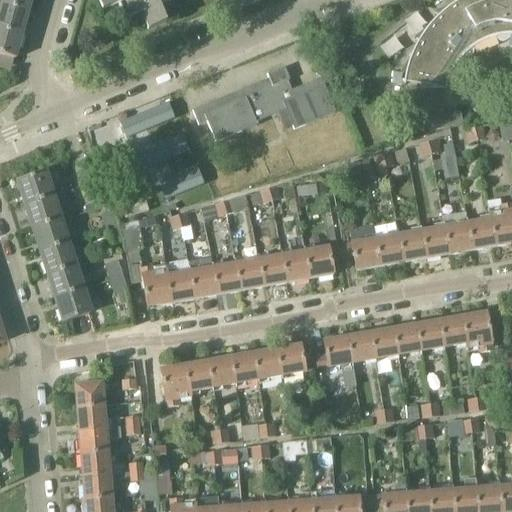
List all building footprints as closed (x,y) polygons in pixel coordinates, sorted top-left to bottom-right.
[(2,0),(1,5),(29,13),(31,5),(32,0),(2,0)] [(97,0),(102,11),(119,4),(125,20),(142,13),(148,30),(166,23),(159,6),(173,0),(97,0)] [(511,0),(464,0),(462,1),(456,5),(450,9),(437,15),(440,18),(437,21),(434,23),(432,26),(427,32),(416,41),(416,42),(420,43),(416,50),(415,53),(412,60),(410,63),(403,75),(403,76),(407,77),(405,86),(438,90),(438,93),(447,94),(449,81),(448,81),(449,79),(451,75),(454,70),(456,67),(458,64),(461,65),(462,65),(463,65),(465,65),(467,65),(469,64),(471,62),(472,61),(473,59),(474,57),(475,55),(475,54),(475,51),(474,49),(474,48),(478,46),(484,43),(490,40),(497,38),(497,39),(498,40),(498,41),(499,42),(500,43),(502,44),(504,44),(506,44),(507,44),(508,43),(510,42),(511,41),(511,39),(511,38),(511,37),(511,36),(511,35),(511,0)] [(0,30),(22,37),(29,13),(1,5),(0,8),(0,30)] [(0,55),(16,60),(22,37),(0,30),(0,55)] [(331,103),(339,100),(333,84),(325,88),(325,87),(295,99),(288,82),(290,81),(285,68),(268,75),(270,79),(193,111),(199,125),(207,122),(216,143),(257,126),(256,122),(286,110),(294,130),(336,114),(331,103)] [(169,104),(122,123),(128,138),(175,119),(169,104)] [(444,131),(463,125),(459,112),(426,122),(431,135),(444,131)] [(502,143),(511,140),(511,126),(511,122),(498,124),(502,143)] [(482,128),(473,130),(477,144),(486,141),(482,128)] [(477,144),(473,130),(464,133),(468,147),(477,144)] [(182,137),(136,156),(142,171),(188,152),(182,137)] [(436,142),(427,144),(431,157),(439,155),(436,142)] [(431,157),(427,144),(418,147),(422,160),(431,157)] [(442,147),(445,159),(455,156),(452,144),(442,147)] [(80,172),(85,186),(96,183),(85,147),(75,150),(81,171),(80,172)] [(390,155),(381,158),(385,170),(394,168),(390,155)] [(385,170),(381,158),(373,160),(377,173),(385,170)] [(197,170),(160,185),(166,200),(203,185),(197,170)] [(18,182),(25,205),(31,203),(52,196),(45,174),(18,182)] [(96,183),(85,186),(90,201),(101,197),(96,183)] [(306,187),(296,188),(298,199),(307,198),(306,187)] [(268,191),(272,204),(280,201),(277,188),(268,191)] [(264,206),(272,204),(268,191),(260,193),(264,206)] [(31,203),(25,205),(33,229),(60,220),(52,196),(31,203)] [(122,209),(125,219),(148,212),(145,202),(122,209)] [(222,204),(226,217),(234,215),(230,202),(222,204)] [(217,220),(226,217),(222,204),(213,207),(217,220)] [(503,213),(489,215),(489,220),(494,247),(511,244),(511,205),(502,207),(503,213)] [(100,217),(105,233),(119,229),(113,212),(100,217)] [(442,218),(443,228),(448,256),(471,251),(467,224),(465,214),(442,218)] [(177,218),(181,231),(190,228),(186,215),(177,218)] [(172,234),(181,231),(177,218),(168,220),(172,234)] [(68,243),(60,220),(33,229),(41,252),(68,243)] [(489,220),(467,224),(471,251),(494,247),(489,220)] [(138,222),(120,227),(126,254),(143,250),(138,222)] [(421,232),(425,259),(448,256),(443,228),(421,232)] [(119,229),(105,233),(110,248),(122,244),(119,229)] [(398,236),(402,264),(425,259),(421,232),(398,236)] [(398,236),(375,240),(379,268),(402,264),(398,236)] [(375,240),(343,246),(346,259),(354,257),(357,271),(379,268),(375,240)] [(41,252),(48,276),(75,267),(68,243),(41,252)] [(305,253),(310,280),(333,276),(331,261),(340,260),(338,247),(305,253)] [(305,253),(283,257),(287,284),(310,280),(305,253)] [(260,261),(264,288),(287,284),(283,257),(260,261)] [(187,264),(189,273),(194,300),(218,296),(214,269),(213,269),(211,260),(187,264)] [(260,261),(237,265),(241,292),(264,288),(260,261)] [(107,266),(111,281),(123,277),(118,262),(107,266)] [(214,269),(218,296),(241,292),(237,265),(214,269)] [(75,267),(48,276),(56,299),(83,290),(75,267)] [(148,308),(171,304),(166,277),(168,277),(167,272),(153,274),(152,268),(141,270),(148,308)] [(189,273),(168,277),(166,277),(171,304),(194,300),(189,273)] [(123,277),(111,281),(116,295),(128,291),(123,277)] [(91,314),(83,290),(56,299),(63,323),(91,314)] [(486,313),(462,317),(467,344),(466,344),(467,349),(481,347),(482,353),(492,351),(486,313)] [(461,317),(439,321),(444,348),(466,344),(467,344),(462,317),(461,317)] [(438,321),(416,325),(421,352),(444,348),(439,321),(438,321)] [(415,325),(393,329),(398,356),(421,352),(416,325),(415,325)] [(393,329),(370,333),(375,360),(398,356),(393,329)] [(370,333),(347,337),(352,364),(375,360),(370,333)] [(326,355),(317,357),(319,370),(340,366),(344,390),(356,388),(352,364),(347,337),(324,341),(326,355)] [(276,349),(281,376),(314,371),(311,358),(303,360),(300,345),(276,349)] [(254,353),(253,353),(258,380),(281,376),(276,349),(254,353)] [(231,357),(230,357),(235,384),(258,380),(253,353),(231,357)] [(208,361),(207,361),(212,388),(235,384),(230,357),(208,361)] [(189,392),(192,392),(212,388),(207,361),(187,365),(184,365),(189,392)] [(192,397),(192,392),(189,392),(184,365),(160,370),(167,408),(180,406),(178,399),(192,397)] [(123,390),(136,389),(135,380),(122,381),(123,390)] [(74,385),(76,408),(104,406),(102,382),(74,385)] [(484,399),(475,400),(477,413),(486,412),(484,399)] [(477,413),(475,400),(466,402),(468,415),(477,413)] [(438,405),(429,406),(430,419),(439,418),(438,405)] [(76,408),(78,432),(109,429),(108,421),(106,421),(104,406),(76,408)] [(430,419),(429,406),(420,408),(421,421),(430,419)] [(383,412),(384,425),(394,424),(392,411),(383,412)] [(375,426),(384,425),(383,412),(374,413),(375,426)] [(125,420),(126,428),(139,427),(138,419),(125,420)] [(478,421),(469,422),(471,435),(480,434),(478,421)] [(471,435),(469,422),(460,424),(462,436),(471,435)] [(265,427),(267,440),(276,439),(274,426),(265,427)] [(139,427),(126,428),(126,437),(140,436),(139,427)] [(258,441),(267,440),(265,427),(256,428),(258,441)] [(423,428),(425,441),(434,440),(432,427),(423,428)] [(416,442),(425,441),(423,428),(414,430),(416,442)] [(109,429),(78,432),(80,455),(108,452),(107,441),(120,440),(119,429),(109,430),(109,429)] [(496,436),(491,429),(485,430),(486,448),(497,447),(496,436)] [(219,432),(221,445),(230,444),(228,431),(219,432)] [(212,447),(221,445),(219,432),(210,433),(212,447)] [(332,452),(330,440),(305,443),(307,456),(332,452)] [(307,456),(305,443),(282,446),(283,464),(294,463),(294,457),(307,456)] [(152,448),(153,458),(165,457),(164,447),(152,448)] [(259,448),(261,462),(270,460),(268,447),(259,448)] [(252,463),(261,462),(259,448),(250,450),(252,463)] [(80,455),(82,477),(119,473),(118,464),(109,465),(108,452),(80,455)] [(222,453),(213,454),(214,467),(223,466),(222,453)] [(205,468),(214,467),(213,454),(204,455),(205,468)] [(129,475),(143,473),(142,464),(128,466),(129,475)] [(82,477),(84,499),(112,497),(111,485),(120,485),(119,473),(82,477)] [(143,475),(143,473),(129,475),(130,483),(143,482),(145,501),(157,500),(155,474),(143,475)] [(464,490),(452,491),(453,511),(476,511),(475,489),(475,481),(463,482),(464,490)] [(511,511),(511,486),(498,487),(500,511),(511,511)] [(475,489),(476,511),(500,511),(498,487),(475,489)] [(395,495),(373,497),(374,509),(383,509),(383,511),(407,511),(406,494),(405,488),(395,488),(395,495)] [(453,511),(452,491),(429,492),(430,511),(453,511)] [(430,511),(429,492),(406,494),(407,511),(430,511)] [(311,494),(311,501),(312,511),(335,511),(334,499),(320,501),(320,494),(311,494)] [(81,499),(82,511),(113,511),(112,497),(84,499),(81,499)] [(367,497),(334,499),(335,511),(359,511),(368,510),(367,497)] [(195,500),(195,505),(196,510),(195,511),(218,511),(219,508),(218,499),(195,500)] [(170,511),(195,511),(196,510),(195,505),(181,506),(180,500),(170,500),(170,511)] [(312,511),(311,501),(288,503),(288,511),(312,511)] [(265,505),(265,511),(288,511),(288,503),(265,505)]
